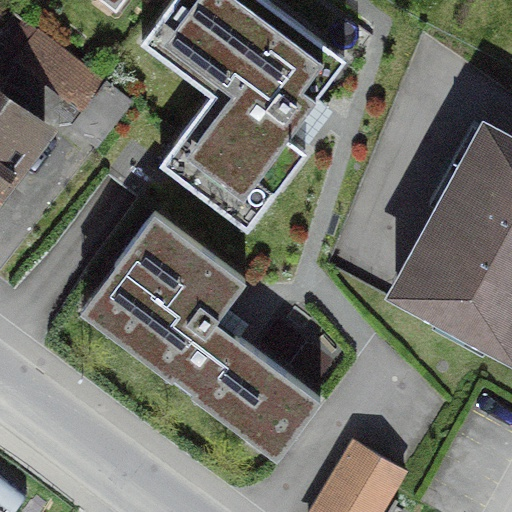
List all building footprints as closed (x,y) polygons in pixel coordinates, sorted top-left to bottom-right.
[(17,0),(10,0),(0,13),(0,45),(62,92),(51,106),(96,140),(135,88),(17,0)] [(103,0),(116,10),(123,0),(103,0)] [(270,0),(168,0),(153,20),(197,54),(183,71),(211,93),(173,141),(207,167),(192,186),(246,228),(277,188),(259,174),(317,100),(302,89),(333,49),(270,0)] [(0,198),(51,126),(0,90),(0,198)] [(511,144),(481,128),(387,303),(511,369),(511,144)] [(353,360),(162,227),(78,348),(269,480),(353,360)] [(384,511),(404,476),(347,445),(311,511),(384,511)]
